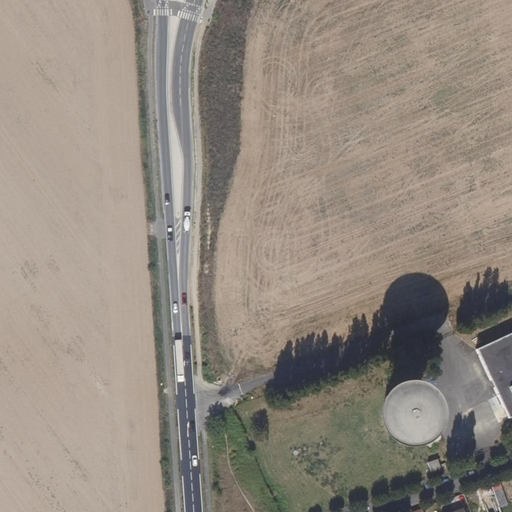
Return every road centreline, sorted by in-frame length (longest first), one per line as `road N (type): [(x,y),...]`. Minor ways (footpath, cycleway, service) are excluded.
road 1 (secondary): [(161,0),(160,84),(186,398)]
road 2 (secondary): [(186,398),(184,68),(193,0)]
road 3 (residential): [(511,465),(371,511)]
